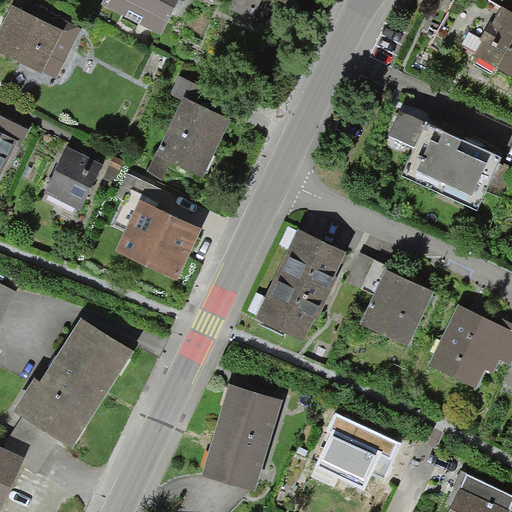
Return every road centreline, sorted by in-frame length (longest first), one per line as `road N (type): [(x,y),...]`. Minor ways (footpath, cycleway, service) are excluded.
road 1 (residential): [(273,173),(121,511)]
road 2 (residential): [(273,173),(511,285)]
road 3 (residential): [(367,0),(273,173)]
